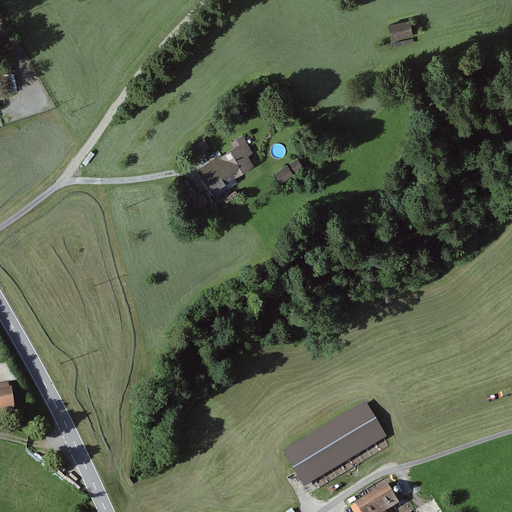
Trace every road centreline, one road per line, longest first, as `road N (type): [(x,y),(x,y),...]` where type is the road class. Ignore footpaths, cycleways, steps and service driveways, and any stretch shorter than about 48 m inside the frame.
road 1 (track): [(64,182),(151,63),(215,0)]
road 2 (tertiary): [(107,511),(0,305)]
road 3 (track): [(325,511),(381,476),(511,431)]
road 4 (track): [(64,182),(185,172)]
